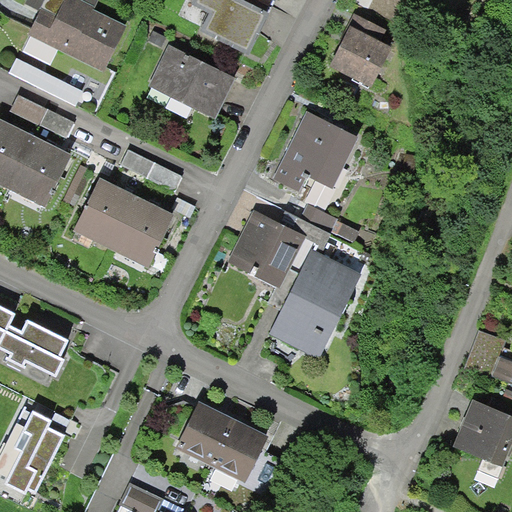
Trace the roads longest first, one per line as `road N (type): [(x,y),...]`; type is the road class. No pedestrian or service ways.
road 1 (residential): [(155,344),(319,0)]
road 2 (residential): [(511,189),(403,461)]
road 3 (residential): [(403,461),(155,344)]
road 4 (residential): [(155,344),(0,264)]
